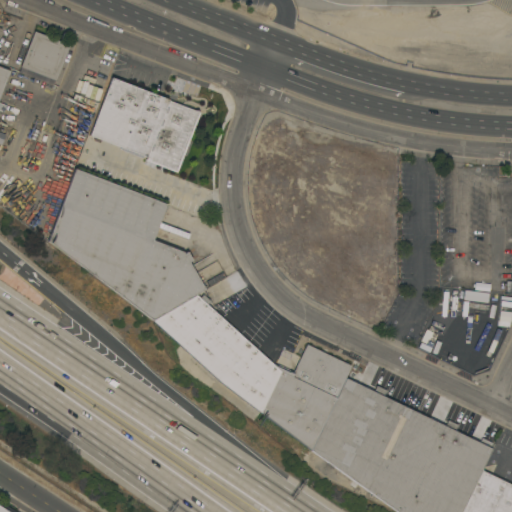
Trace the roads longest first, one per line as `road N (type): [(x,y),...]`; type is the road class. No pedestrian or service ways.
road 1 (tertiary): [(263,71),(237,143),(234,178),(236,215),(260,273),(306,319),(511,414)]
road 2 (motorway): [(286,511),(0,316)]
road 3 (motorway): [(286,511),(197,417),(64,309)]
road 4 (secondary): [(263,71),(385,111),(511,128)]
road 5 (motorway): [(0,365),(209,511)]
road 6 (secondary): [(83,0),(263,71)]
road 7 (secondary): [(406,85),(275,42)]
